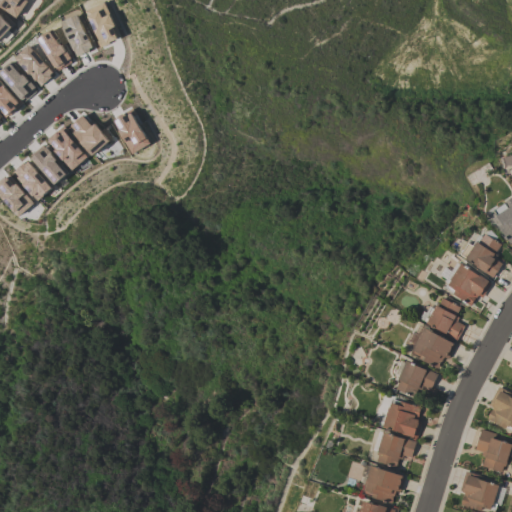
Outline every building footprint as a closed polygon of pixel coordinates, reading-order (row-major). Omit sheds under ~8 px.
[(0,0),(0,7),(18,16),(25,0),(0,0)] [(0,21),(9,12),(0,2),(0,21)] [(84,11),(101,45),(120,36),(104,2),(84,11)] [(62,14),(79,48),(96,39),(80,5),(62,14)] [(0,35),(9,28),(0,17),(0,35)] [(41,28),(60,61),(77,51),(58,18),(41,28)] [(70,63),(53,29),(37,37),(55,71),(70,63)] [(20,46),(43,76),(59,64),(36,34),(20,46)] [(54,74),(29,45),(14,57),(39,87),(54,74)] [(1,59),(24,89),(40,77),(17,47),(1,59)] [(0,70),(0,73),(22,102),(36,90),(12,61),(0,70)] [(0,91),(10,103),(23,92),(3,68),(0,70),(0,91)] [(0,114),(2,118),(19,106),(0,78),(0,114)] [(72,120),(95,150),(111,138),(88,108),(72,120)] [(112,120),(131,153),(149,143),(130,110),(112,120)] [(52,135),(75,165),(91,153),(68,123),(52,135)] [(31,153),(42,144),(45,148),(50,144),(72,170),(57,183),(31,153)] [(503,167),(511,164),(511,154),(500,158),(503,167)] [(20,173),(39,195),(54,183),(35,160),(20,173)] [(0,176),(3,181),(0,183),(0,185),(22,212),(36,201),(9,168),(0,176)] [(511,241),(510,243),(498,226),(499,225),(493,217),(507,207),(504,202),(511,197),(511,241)] [(500,244),(494,253),(497,255),(495,259),(501,263),(498,268),(499,269),(496,272),(492,277),(476,266),(477,265),(465,258),(466,257),(459,252),(466,241),(472,245),(478,236),(477,236),(479,234),(483,236),(482,237),(488,241),(491,237),(500,244)] [(447,283),(444,281),(446,278),(440,275),(446,266),(452,270),(457,262),(460,264),(461,263),(478,275),(479,274),(489,281),(488,281),(491,283),(482,297),(479,295),(479,296),(477,295),(470,305),(444,287),(447,283)] [(442,297),(459,307),(455,315),(458,317),(456,321),(464,325),(456,340),(442,333),(442,332),(425,323),(430,315),(427,313),(428,312),(426,311),(429,306),(433,308),(437,302),(439,303),(442,297)] [(455,344),(448,358),(443,356),(440,362),(439,362),(438,364),(439,365),(437,368),(418,358),(418,357),(410,353),(423,327),(455,344)] [(399,375),(395,374),(401,361),(405,362),(406,360),(424,369),(424,368),(437,374),(430,389),(422,386),(421,390),(418,388),(414,397),(395,388),(398,382),(396,381),(399,375)] [(505,428),(486,418),(492,407),(491,406),(492,405),(488,403),(498,386),(511,394),(510,397),(511,398),(511,428),(511,430),(506,427),(505,428)] [(421,421),(416,437),(415,436),(414,439),(413,439),(413,437),(401,433),(402,432),(382,426),(391,398),(400,401),(420,407),(418,414),(417,419),(418,420),(421,421)] [(509,443),(510,441),(511,441),(511,455),(508,454),(504,466),(503,465),(501,471),(481,465),(484,456),(481,455),(482,451),(474,449),(481,428),(496,433),(494,438),(509,443)] [(402,437),(416,441),(411,457),(403,455),(401,459),(398,458),(396,467),(376,461),(378,455),(376,454),(383,432),(402,438),(402,437)] [(370,465),(405,476),(400,492),(395,490),(393,496),(392,496),(391,499),(392,500),(391,503),(361,493),(364,486),(365,486),(365,485),(364,484),(370,465)] [(492,504),(491,504),(489,508),(482,506),(480,510),(460,504),(461,502),(460,502),(462,495),(463,496),(464,492),(459,490),(465,471),(481,476),(480,479),(498,485),(495,496),(492,504)] [(394,511),(359,511),(363,500),(377,505),(378,504),(395,509),(394,511)]
